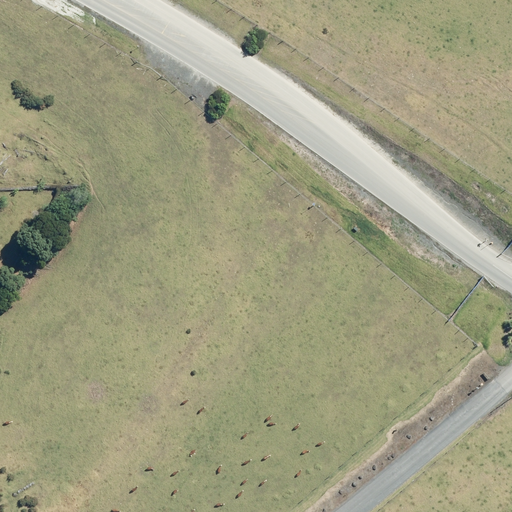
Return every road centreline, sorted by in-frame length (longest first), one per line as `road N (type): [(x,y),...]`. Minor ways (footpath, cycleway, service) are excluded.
road 1 (unclassified): [(97,0),(223,72),(511,280)]
road 2 (unclassified): [(511,372),(329,511)]
